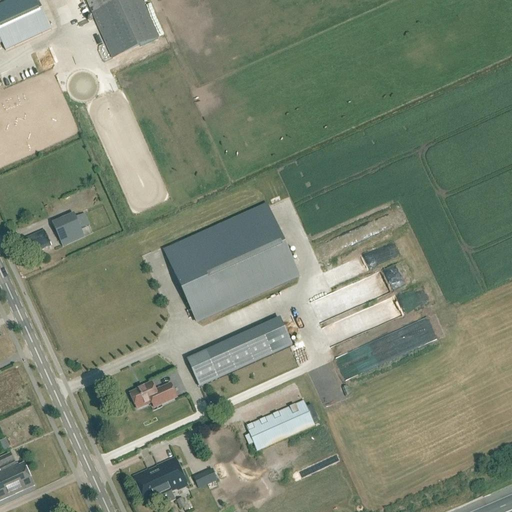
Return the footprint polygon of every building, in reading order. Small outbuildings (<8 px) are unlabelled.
[(51,31),(37,0),(11,0),(0,5),(0,39),(6,52),(51,31)] [(84,0),(111,61),(158,40),(140,0),(84,0)] [(68,62),(61,66),(66,75),(73,71),(68,62)] [(197,324),(299,278),(268,208),(165,253),(197,324)] [(90,226),(84,214),(76,218),(82,229),(90,226)] [(34,254),(52,247),(45,231),(20,242),(25,254),(33,252),(34,254)] [(414,286),(334,320),(341,336),(421,303),(418,297),(419,297),(414,286)] [(200,388),(219,380),(206,352),(188,360),(200,388)] [(143,387),(143,389),(130,395),(137,409),(152,403),(154,409),(177,398),(170,385),(155,392),(151,384),(143,387)] [(246,427),(249,435),(245,437),(249,446),(253,444),(257,452),(315,427),(303,402),(246,427)] [(13,445),(25,440),(24,436),(12,441),(13,445)] [(12,468),(0,473),(0,502),(34,487),(24,464),(18,467),(17,465),(15,466),(10,454),(0,459),(0,468),(11,463),(12,468)] [(175,459),(133,478),(144,502),(145,502),(148,509),(158,505),(155,499),(169,493),(169,495),(188,487),(175,459)] [(205,474),(209,485),(217,481),(213,471),(205,474)] [(186,507),(183,500),(178,502),(181,510),(186,507)]
